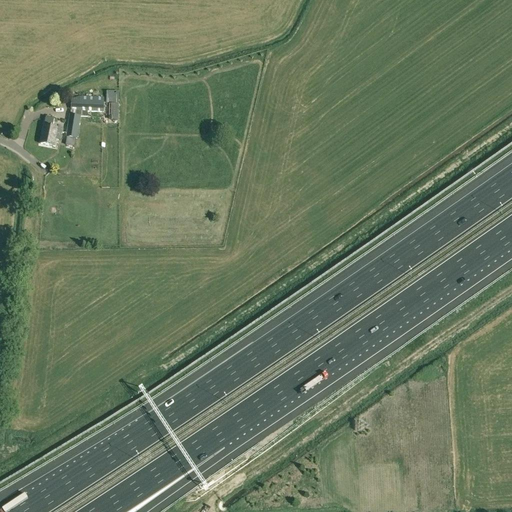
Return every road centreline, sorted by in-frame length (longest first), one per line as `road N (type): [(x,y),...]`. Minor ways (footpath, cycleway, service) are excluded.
road 1 (motorway): [(511,180),(22,511)]
road 2 (motorway): [(215,436),(511,231)]
road 3 (motorway): [(101,511),(215,436)]
